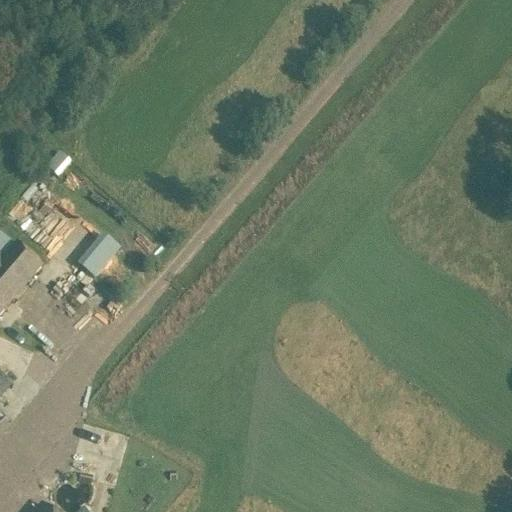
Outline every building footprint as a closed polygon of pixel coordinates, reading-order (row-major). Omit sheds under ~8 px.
[(59,154),(46,169),(57,179),(70,164),(59,154)] [(65,215),(51,230),(66,244),(80,229),(65,215)] [(0,264),(15,247),(0,233),(0,264)] [(52,243),(49,250),(63,256),(69,243),(46,233),(43,239),(52,243)] [(0,317),(5,312),(42,269),(15,247),(0,264),(0,317)] [(82,284),(97,264),(81,253),(66,273),(82,284)] [(87,305),(98,297),(89,284),(78,292),(87,305)] [(0,401),(12,389),(0,378),(0,401)] [(82,464),(81,477),(100,478),(101,465),(82,464)]
